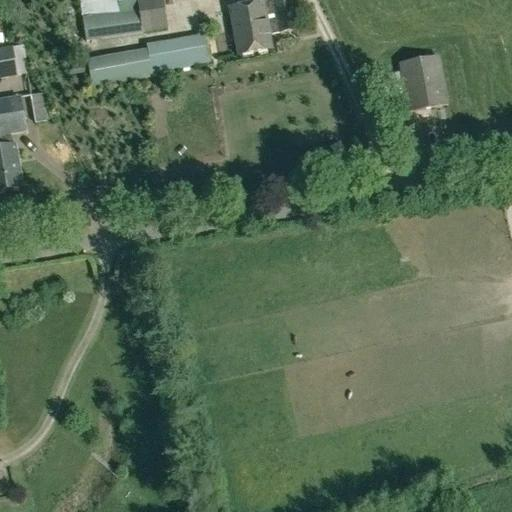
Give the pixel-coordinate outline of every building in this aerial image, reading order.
[(79,0),(85,40),(167,30),(162,0),(79,0)] [(289,0),(279,0),(229,9),(237,56),(271,50),(269,36),(296,31),(289,0)] [(102,51),(119,47),(116,36),(100,40),(102,51)] [(169,47),(88,61),(93,90),(151,80),(151,75),(159,73),(163,97),(172,95),(170,82),(212,74),(206,43),(169,49),(169,47)] [(0,80),(16,79),(13,49),(0,50),(0,80)] [(440,57),(398,65),(407,115),(449,107),(440,57)] [(49,122),(47,109),(45,95),(30,97),(34,124),(49,122)] [(21,98),(0,101),(0,190),(22,187),(15,147),(10,148),(9,137),(27,134),(21,98)]
